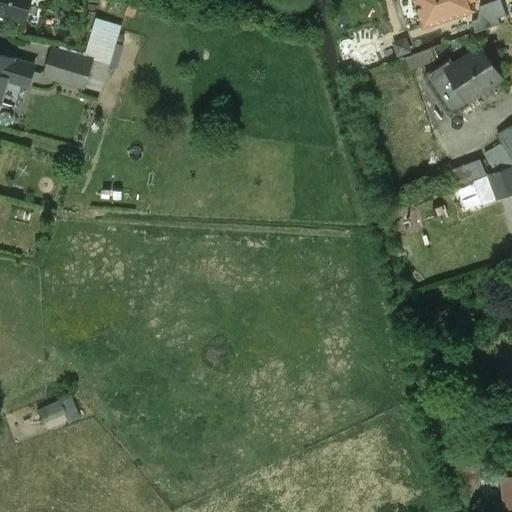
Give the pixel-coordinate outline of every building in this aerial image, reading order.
[(29,0),(0,0),(0,13),(24,20),(29,0)] [(415,0),(423,22),(424,26),(475,9),(471,0),(415,0)] [(506,15),(501,0),(495,0),(480,5),(478,19),(471,21),(476,32),(500,24),(498,18),(506,15)] [(97,16),(87,52),(113,59),(124,23),(97,16)] [(450,58),(425,75),(442,101),(460,89),(468,100),(502,78),(481,47),(454,65),(450,58)] [(92,61),(53,49),(45,76),(83,87),(92,61)] [(0,55),(0,100),(6,78),(12,60),(12,59),(0,55)] [(12,60),(6,78),(28,85),(33,66),(12,60)] [(511,125),(497,135),(503,144),(485,153),(496,173),(511,166),(511,125)] [(511,166),(496,173),(486,176),(495,198),(511,191),(511,166)] [(46,428),(81,420),(76,398),(41,406),(46,428)] [(511,478),(503,479),(505,507),(511,506),(511,478)]
